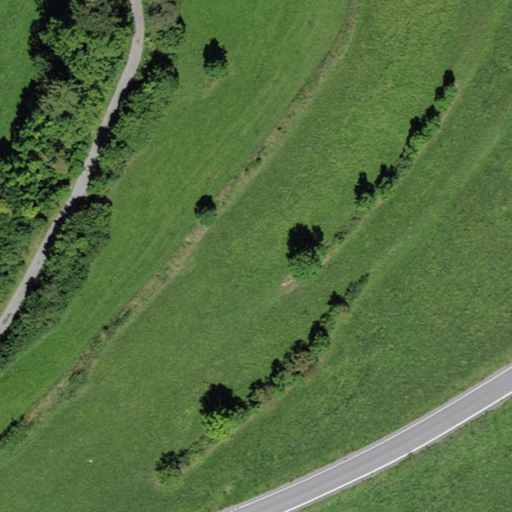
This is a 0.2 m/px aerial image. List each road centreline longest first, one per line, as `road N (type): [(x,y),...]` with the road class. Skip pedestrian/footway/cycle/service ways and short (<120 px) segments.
road 1 (track): [(0,303),(88,140),(132,0)]
road 2 (tertiary): [(511,377),(255,511)]
